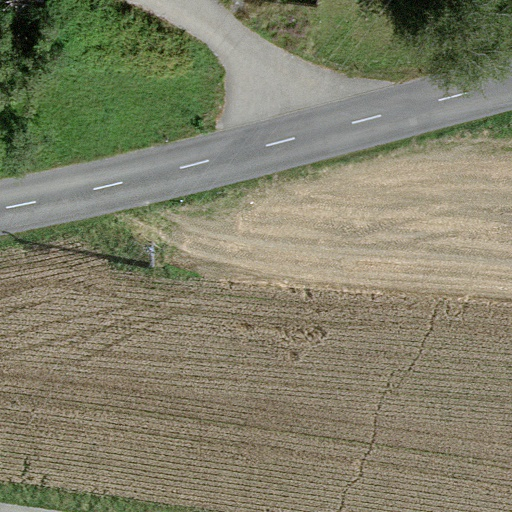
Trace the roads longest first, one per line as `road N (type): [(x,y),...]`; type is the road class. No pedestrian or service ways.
road 1 (tertiary): [(511,86),(0,220)]
road 2 (unknown): [(311,138),(243,60),(173,0)]
